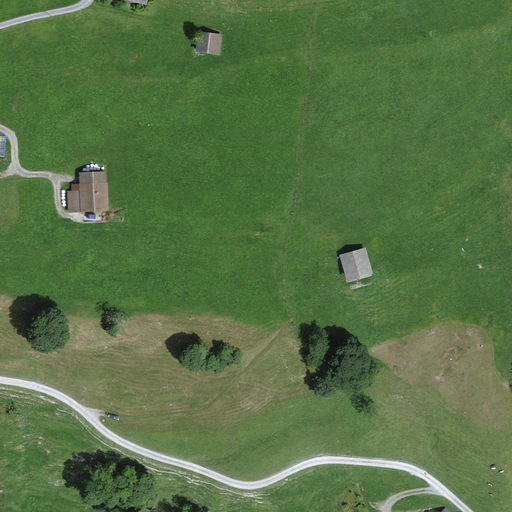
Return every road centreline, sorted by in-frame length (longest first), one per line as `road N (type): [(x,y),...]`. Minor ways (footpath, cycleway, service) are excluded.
road 1 (track): [(0,379),(55,392),(120,441),(232,481),(253,484),(323,458),(403,464),(467,511)]
road 2 (track): [(328,266),(317,269),(282,332),(207,406),(84,412)]
